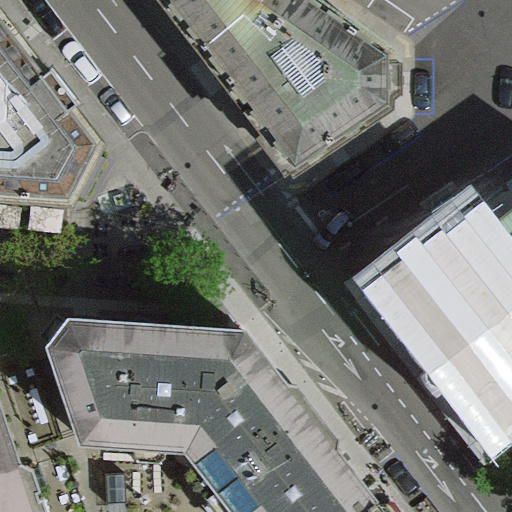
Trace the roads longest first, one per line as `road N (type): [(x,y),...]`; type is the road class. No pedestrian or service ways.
road 1 (residential): [(281,252),(487,511)]
road 2 (residential): [(91,0),(281,252)]
road 3 (residential): [(511,98),(281,252)]
